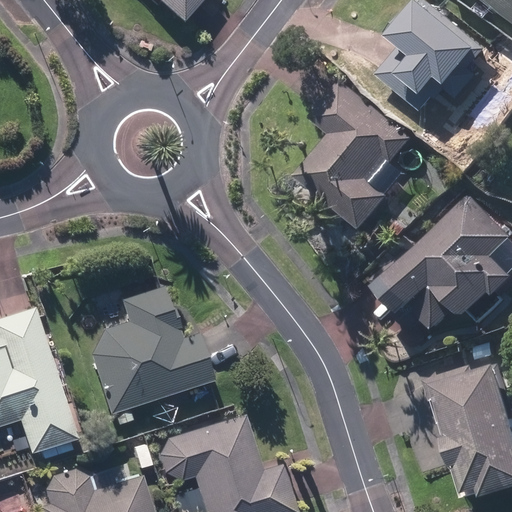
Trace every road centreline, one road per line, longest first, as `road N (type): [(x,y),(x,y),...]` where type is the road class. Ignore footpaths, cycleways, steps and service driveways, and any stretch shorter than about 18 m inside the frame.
road 1 (residential): [(371,506),(316,349),(190,183)]
road 2 (residential): [(187,97),(274,0)]
road 3 (residential): [(115,96),(39,0)]
